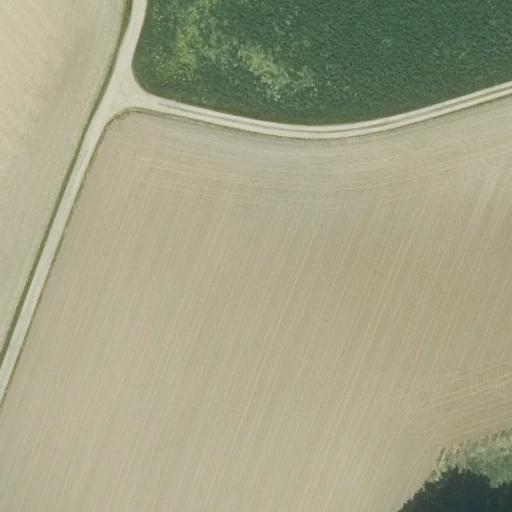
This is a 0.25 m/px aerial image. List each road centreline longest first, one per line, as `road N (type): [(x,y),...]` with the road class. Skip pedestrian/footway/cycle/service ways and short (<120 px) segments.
road 1 (unclassified): [(138,0),(133,37),(0,393)]
road 2 (track): [(112,95),(266,129),(351,132),(511,89)]
